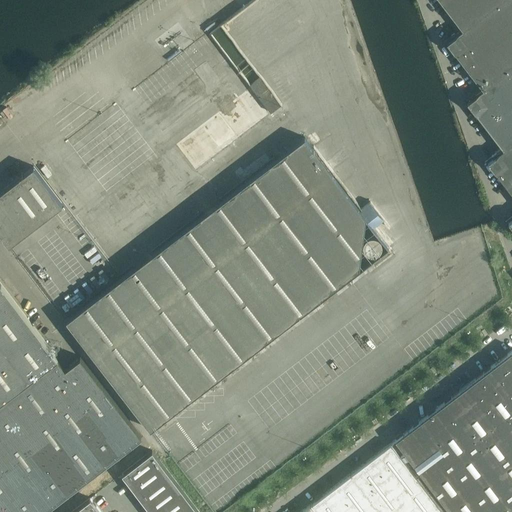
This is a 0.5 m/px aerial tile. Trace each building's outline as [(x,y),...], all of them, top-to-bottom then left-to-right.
[(440,0),(450,12),(461,27),(463,29),(501,0),(440,0)] [(511,0),(501,0),(463,29),(461,27),(457,30),(449,37),(445,39),(464,63),(482,87),(484,89),(511,67),(511,0)] [(271,112),(282,104),(220,23),(209,31),(271,112)] [(173,79),(194,66),(193,64),(206,56),(199,45),(167,65),(171,73),(169,74),(173,79)] [(511,67),(484,89),(482,87),(466,99),(472,107),(477,113),(502,147),(504,149),(511,143),(511,67)] [(475,115),(477,113),(472,107),(466,99),(464,100),(475,115)] [(66,318),(68,321),(69,319),(68,317),(119,278),(305,138),(304,136),(119,278),(66,318)] [(69,319),(69,320),(68,321),(150,429),(151,428),(211,382),(218,376),(322,297),(331,290),(389,246),(376,229),(386,221),(370,200),(360,209),(348,194),(348,193),(340,183),(339,182),(330,170),(330,169),(323,161),(323,160),(312,147),(312,146),(305,138),(119,278),(68,317),(69,319)] [(511,143),(504,149),(502,147),(499,149),(496,152),(498,154),(494,157),(493,155),(492,155),(493,157),(492,159),(488,161),(494,169),(497,173),(511,192),(511,143)] [(496,152),(485,160),(496,174),(497,173),(494,169),(488,161),(492,159),(493,157),(492,155),(493,155),(494,157),(498,154),(496,152)] [(33,166),(0,191),(0,232),(9,244),(24,233),(36,224),(59,206),(62,204),(33,166)] [(75,220),(65,207),(57,214),(67,227),(75,220)] [(91,247),(85,251),(98,268),(103,264),(91,247)] [(390,247),(370,262),(374,267),(394,252),(390,247)] [(111,396),(80,356),(73,362),(65,368),(63,365),(52,350),(0,282),(0,511),(40,511),(141,436),(111,396)] [(331,290),(322,297),(326,302),(331,299),(335,295),(331,290)] [(511,350),(492,365),(511,391),(511,350)] [(511,391),(492,365),(444,402),(455,416),(481,449),(491,462),(511,446),(511,391)] [(218,376),(211,382),(213,386),(217,383),(221,380),(218,376)] [(481,449),(455,416),(444,402),(422,419),(458,466),(481,449)] [(458,466),(422,419),(404,433),(395,439),(396,439),(390,444),(426,491),(458,466)] [(442,511),(426,491),(390,444),(351,473),(380,511),(442,511)] [(511,446),(491,462),(511,488),(511,446)] [(511,511),(511,488),(491,462),(481,449),(458,466),(426,491),(442,511),(511,511)] [(168,470),(153,451),(152,450),(131,466),(127,469),(122,473),(137,493),(168,470)] [(153,511),(183,490),(168,470),(137,493),(151,511),(153,511)] [(380,511),(351,473),(311,504),(317,511),(380,511)] [(194,511),(198,510),(183,490),(153,511),(194,511)] [(105,511),(94,495),(74,510),(73,511),(105,511)]
